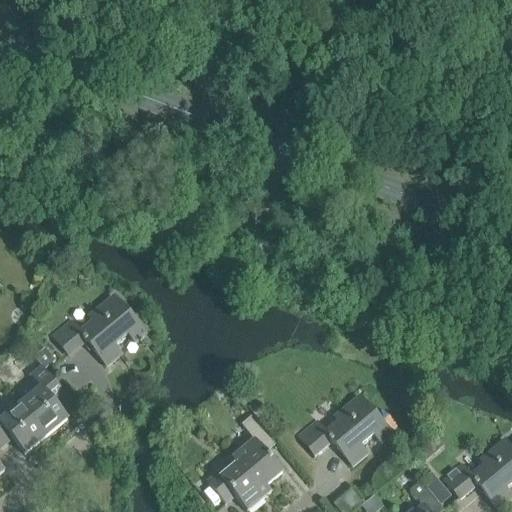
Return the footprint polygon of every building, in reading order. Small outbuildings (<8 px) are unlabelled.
[(93,326),(79,337),(70,326),(52,341),(66,359),(82,346),(84,348),(86,346),(105,370),(119,359),(112,350),(127,338),(134,347),(144,338),(113,301),(89,321),(93,326)] [(55,362),(45,350),(33,359),(43,372),(55,362)] [(21,409),(47,440),(68,422),(53,404),(64,396),(46,375),(26,391),(33,400),(21,409)] [(339,425),(326,435),(318,424),(300,439),(316,458),(331,445),(333,447),(334,446),(354,470),(368,458),(360,448),(374,437),(382,446),(392,438),(360,399),(335,420),(339,425)] [(255,402),(247,408),(251,414),(260,407),(255,402)] [(0,412),(0,447),(10,440),(25,458),(47,440),(21,409),(9,419),(3,411),(0,412)] [(249,481),(252,479),(256,476),(266,489),(267,488),(283,475),(263,450),(272,442),(253,419),(243,426),(257,443),(233,463),(237,468),(238,467),(249,481)] [(445,483),(461,502),(477,490),(478,491),(479,489),(497,511),(499,511),(511,502),(511,500),(506,493),(511,488),(511,451),(505,443),(481,463),(485,469),(472,479),(463,468),(445,483)] [(235,499),(245,511),(251,511),(272,495),(267,488),(266,489),(256,476),(252,479),(249,481),(238,467),(237,468),(222,481),(216,475),(207,483),(226,506),(235,499)] [(423,484),(436,500),(445,492),(433,477),(423,484)] [(435,511),(440,508),(421,485),(411,493),(424,509),(421,511),(435,511)]
